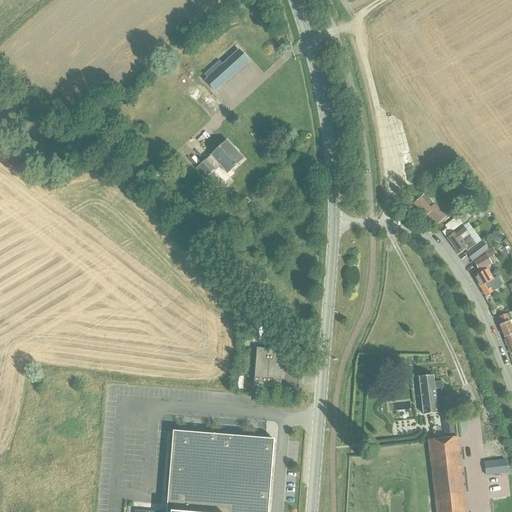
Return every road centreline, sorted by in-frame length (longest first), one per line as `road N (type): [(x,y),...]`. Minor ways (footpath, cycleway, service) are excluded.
road 1 (secondary): [(311,511),(334,221)]
road 2 (secondary): [(334,221),(325,112),(292,0)]
road 3 (residential): [(511,387),(459,270),(429,237),(387,225)]
road 4 (unclassified): [(387,225),(361,12)]
